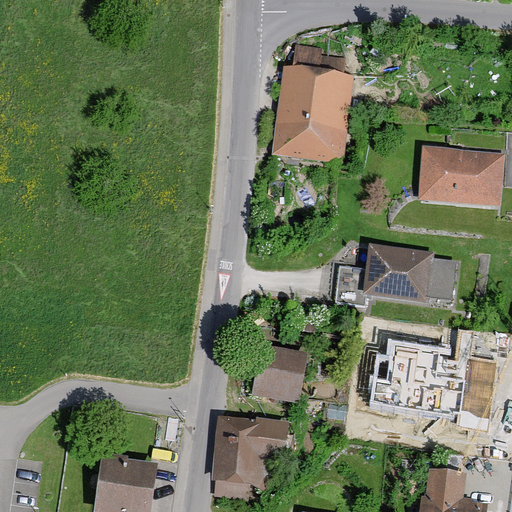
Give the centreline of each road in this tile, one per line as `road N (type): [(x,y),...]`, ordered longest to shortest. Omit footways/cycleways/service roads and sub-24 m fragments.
road 1 (tertiary): [(195,511),(227,279),(249,9)]
road 2 (tertiary): [(249,9),(511,16)]
